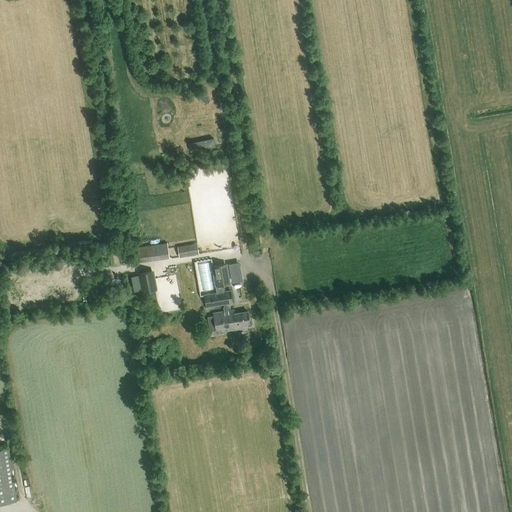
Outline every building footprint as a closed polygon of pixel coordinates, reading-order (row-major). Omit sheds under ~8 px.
[(214,136),(193,142),(195,150),(216,144),(214,136)] [(172,243),(141,245),(142,260),(173,257),(172,243)] [(182,244),(182,255),(202,254),(201,243),(182,244)] [(223,307),(224,311),(214,313),(214,316),(208,317),(209,326),(216,324),(217,333),(242,328),(241,325),(250,324),(248,311),(234,313),(233,309),(228,310),(228,308),(230,307),(230,303),(233,303),(231,290),(223,291),(222,285),(230,283),(227,263),(212,265),(216,292),(204,294),(206,307),(224,304),(224,306),(223,307)] [(138,272),(141,292),(157,290),(154,270),(138,272)] [(237,273),(240,288),(253,286),(250,271),(237,273)] [(154,328),(150,323),(144,329),(148,334),(154,328)] [(8,448),(0,449),(0,503),(17,501),(8,448)]
